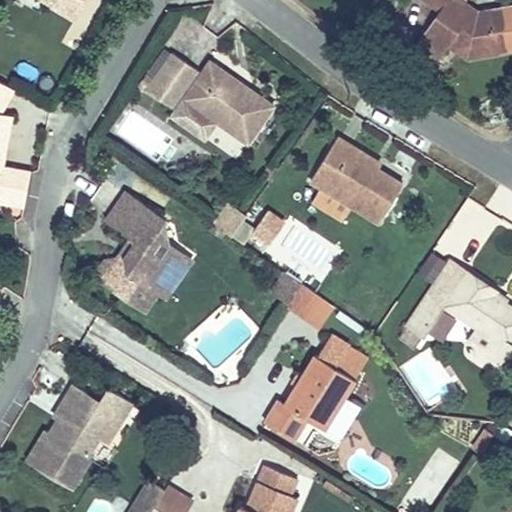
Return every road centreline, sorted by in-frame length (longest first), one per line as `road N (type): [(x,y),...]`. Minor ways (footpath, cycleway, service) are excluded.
road 1 (unknown): [(194,511),(223,450),(201,409),(142,367),(32,335)]
road 2 (residential): [(263,0),(511,167)]
